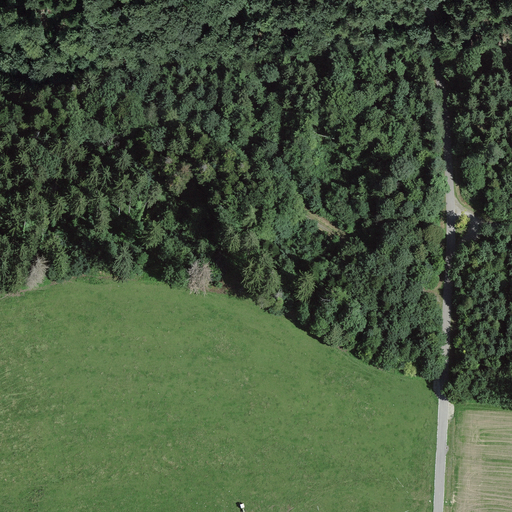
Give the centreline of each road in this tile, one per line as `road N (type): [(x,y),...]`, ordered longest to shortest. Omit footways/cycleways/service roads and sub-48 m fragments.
road 1 (track): [(447,309),(158,116),(0,61)]
road 2 (unclassified): [(437,511),(452,223),(426,0)]
